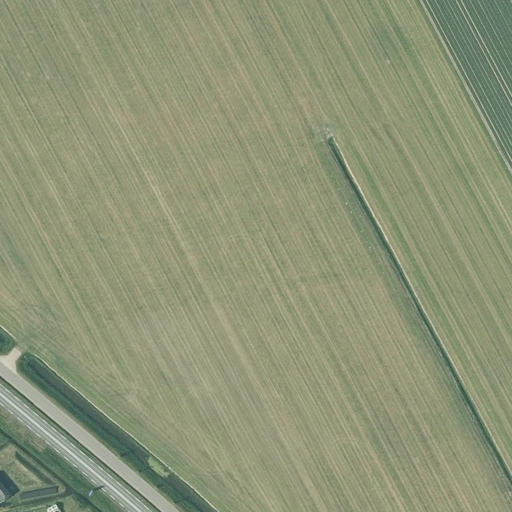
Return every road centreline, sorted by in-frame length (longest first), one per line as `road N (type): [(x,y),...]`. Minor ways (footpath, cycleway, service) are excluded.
road 1 (unclassified): [(171,511),(0,366)]
road 2 (primary): [(141,511),(0,393)]
